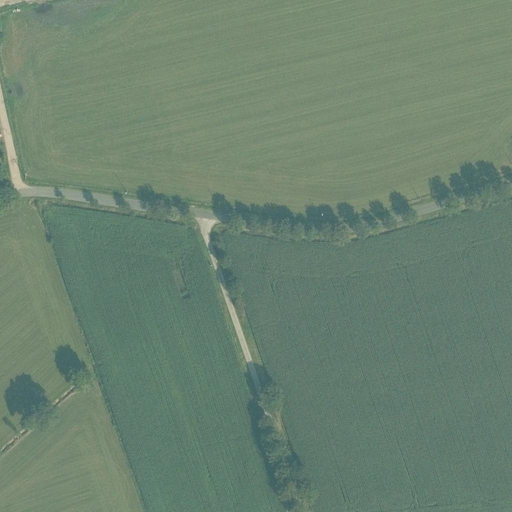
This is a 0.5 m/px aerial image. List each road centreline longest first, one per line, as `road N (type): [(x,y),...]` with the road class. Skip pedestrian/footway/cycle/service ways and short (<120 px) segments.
road 1 (residential): [(202,214),(340,230),(511,182)]
road 2 (unclassified): [(299,511),(202,214)]
road 3 (residential): [(0,197),(40,192),(202,214)]
